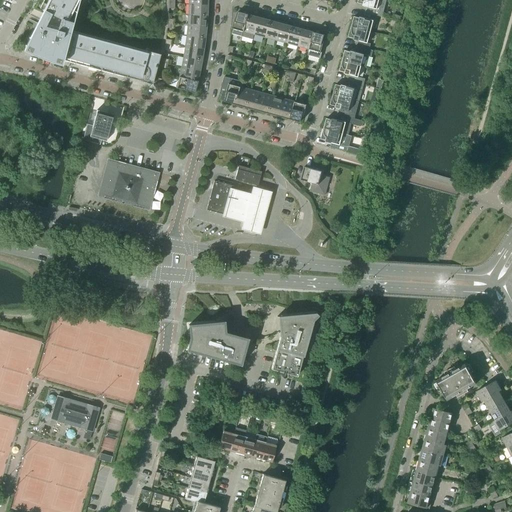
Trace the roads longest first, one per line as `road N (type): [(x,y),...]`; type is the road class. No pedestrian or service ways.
road 1 (tertiary): [(170,274),(488,292)]
road 2 (tertiary): [(489,276),(173,246)]
road 3 (residential): [(170,274),(163,359),(121,511)]
road 4 (residential): [(206,114),(0,60)]
road 5 (tertiary): [(173,246),(0,203)]
road 6 (track): [(432,0),(386,171)]
road 7 (residential): [(394,506),(434,355),(450,343)]
road 8 (tertiary): [(0,245),(170,274)]
road 9 (residential): [(223,511),(237,462),(275,473),(288,424)]
road 10 (residential): [(173,246),(206,114)]
road 11 (residential): [(305,138),(341,21)]
